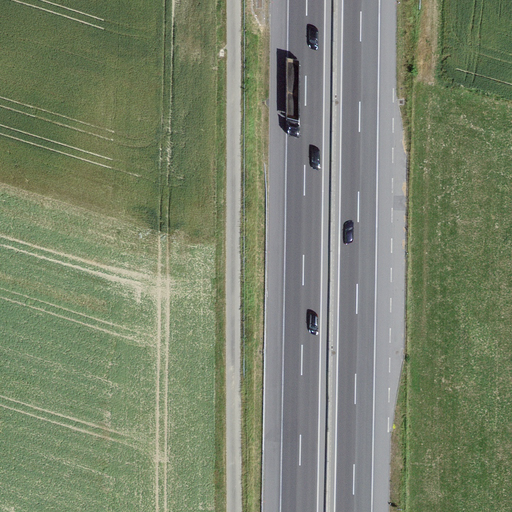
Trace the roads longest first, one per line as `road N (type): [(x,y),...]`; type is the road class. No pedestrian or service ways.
road 1 (motorway): [(307,0),(299,511)]
road 2 (motorway): [(353,511),(361,0)]
road 3 (track): [(234,0),(234,511)]
